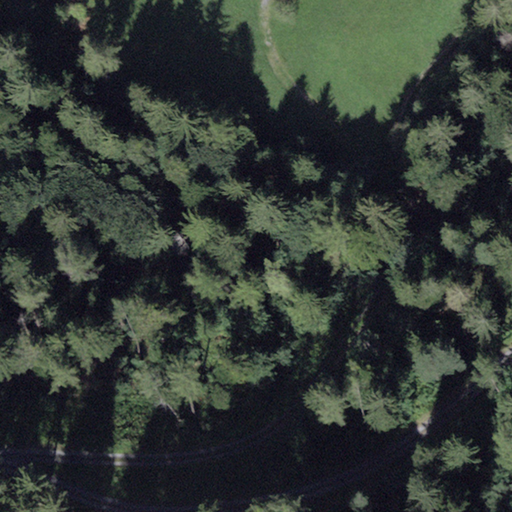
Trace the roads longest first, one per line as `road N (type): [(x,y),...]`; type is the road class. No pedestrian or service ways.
road 1 (track): [(0,454),(190,459),(275,427),(334,377),(410,274),(394,206),(337,129),(286,82),(268,38),(268,0)]
road 2 (track): [(178,511),(305,491),(426,429),(511,358)]
road 3 (track): [(0,456),(85,502),(155,511)]
